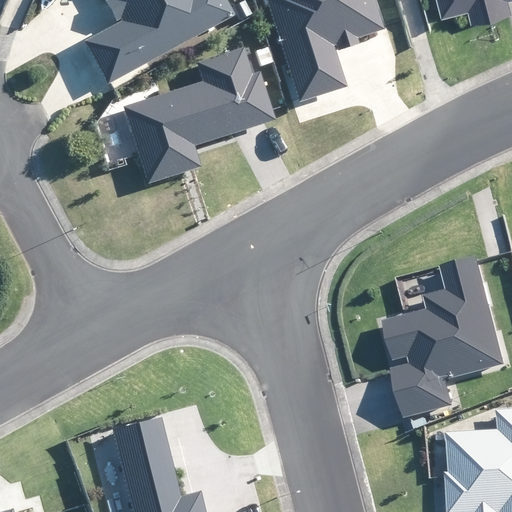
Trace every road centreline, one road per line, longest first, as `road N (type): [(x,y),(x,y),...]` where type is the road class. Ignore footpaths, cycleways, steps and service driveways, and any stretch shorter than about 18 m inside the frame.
road 1 (residential): [(511,110),(387,171),(258,249)]
road 2 (residential): [(329,511),(258,249)]
road 3 (residential): [(0,122),(90,337)]
road 4 (residential): [(258,249),(90,337)]
